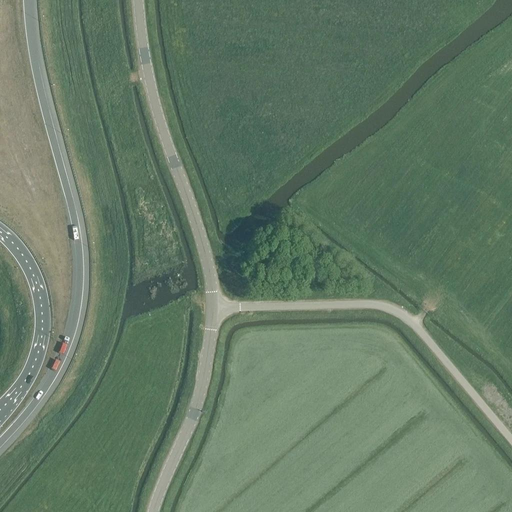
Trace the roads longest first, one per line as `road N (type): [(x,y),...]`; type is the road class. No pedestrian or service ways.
road 1 (motorway): [(0,441),(55,371),(78,298),(75,225),(31,51),(27,0)]
road 2 (unclassified): [(511,440),(414,324),(392,310),(217,308)]
road 3 (unclassified): [(217,308),(152,97),(137,0)]
road 4 (unclassified): [(153,511),(194,417),(217,308)]
road 5 (motorway): [(0,230),(32,272),(42,320),(31,368),(0,410)]
